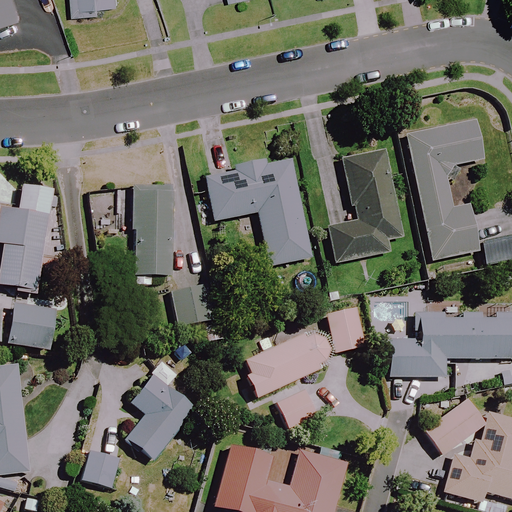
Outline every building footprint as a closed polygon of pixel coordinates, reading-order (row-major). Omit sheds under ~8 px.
[(0,0),(0,28),(20,23),(13,0),(0,0)] [(118,9),(117,0),(74,0),(76,18),(100,17),(99,10),(118,9)] [(433,263),(476,253),(465,207),(454,210),(444,169),(480,160),(471,122),(403,138),(433,263)] [(398,240),(380,153),(342,161),(355,225),(328,231),(336,266),(386,255),(384,243),(398,240)] [(309,260),(289,163),(204,181),(213,224),(256,215),(268,269),(309,260)] [(48,193),(18,190),(15,214),(0,213),(0,245),(1,246),(0,262),(0,289),(21,291),(21,295),(39,297),(48,193)] [(171,278),(170,192),(133,192),(134,288),(148,287),(148,279),(171,278)] [(207,323),(201,290),(170,296),(176,329),(207,323)] [(59,314),(11,308),(6,347),(54,353),(59,314)] [(366,349),(357,311),(325,318),(333,356),(366,349)] [(511,361),(511,317),(414,317),(414,341),(385,340),(385,380),(447,380),(447,361),(511,361)] [(330,367),(314,332),(239,366),(254,401),(330,367)] [(0,477),(27,475),(16,368),(0,369),(0,477)] [(192,411),(150,378),(129,405),(143,417),(123,442),(151,464),(192,411)] [(312,417),(303,393),(275,404),(284,428),(312,417)] [(482,427),(465,403),(422,434),(440,458),(482,427)] [(511,422),(486,416),(479,444),(473,442),(467,463),(452,458),(442,494),(479,505),(482,494),(511,502),(511,422)] [(271,458),(228,447),(212,511),(217,511),(333,511),(345,467),(297,455),(288,490),(264,484),(271,458)] [(115,463),(88,455),(79,483),(92,486),(107,491),(115,463)]
